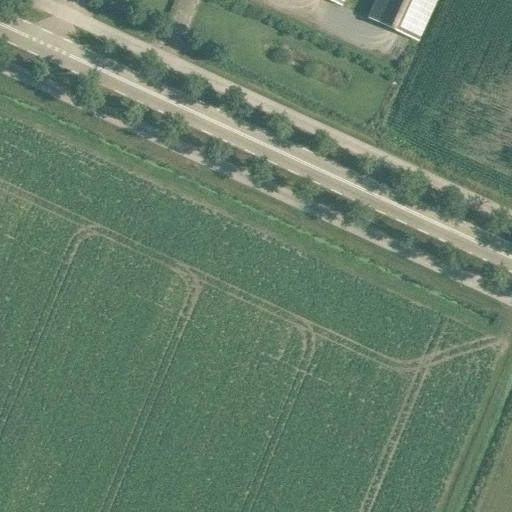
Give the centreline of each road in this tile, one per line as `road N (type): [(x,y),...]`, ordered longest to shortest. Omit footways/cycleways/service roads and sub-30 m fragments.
road 1 (unclassified): [(0,70),(511,302)]
road 2 (primary): [(511,257),(0,25)]
road 3 (unclassified): [(511,211),(43,0)]
